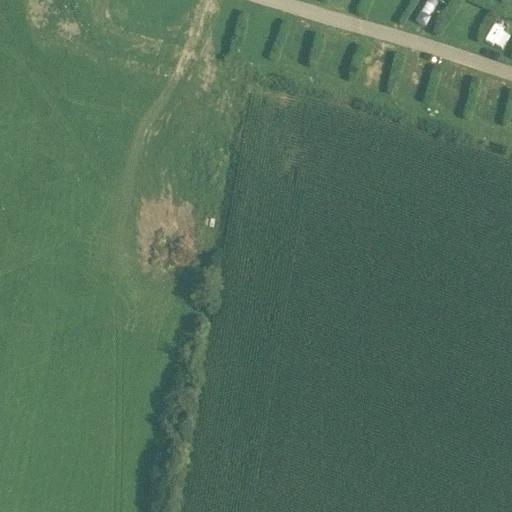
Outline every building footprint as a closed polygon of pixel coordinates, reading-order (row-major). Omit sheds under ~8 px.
[(452,24),(472,33),(482,10),(463,1),(452,24)] [(510,48),(511,42),(511,22),(500,17),(490,39),(510,48)] [(300,18),(286,59),(303,65),(317,24),(300,18)] [(325,70),(342,77),(357,36),(340,30),(325,70)] [(374,43),(366,84),(384,88),(393,46),(374,43)] [(404,98),(422,101),(430,59),(413,55),(404,98)] [(456,113),(471,72),(454,66),(439,107),(456,113)] [(491,78),(477,119),(495,125),(509,84),(491,78)]
